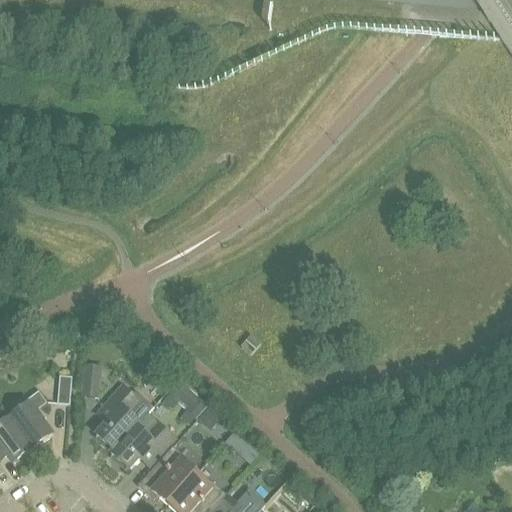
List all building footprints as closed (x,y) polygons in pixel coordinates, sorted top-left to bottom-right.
[(251,358),(261,347),(251,338),(241,349),(251,358)] [(102,370),(86,368),(83,398),(99,399),(102,370)] [(72,380),(60,379),(58,406),(70,408),(72,380)] [(112,456),(112,457),(140,425),(130,417),(141,404),(123,388),(106,407),(116,416),(97,438),(114,453),(112,456)] [(22,412),(11,421),(34,451),(53,437),(35,413),(47,404),(39,394),(20,408),(22,412)] [(207,409),(196,399),(185,411),(196,421),(207,409)] [(3,409),(0,411),(0,464),(9,458),(15,466),(34,451),(11,421),(3,409)] [(149,451),(159,460),(176,441),(158,424),(147,437),(138,429),(140,426),(140,425),(112,457),(130,473),(149,451)] [(235,434),(225,445),(239,458),(249,447),(242,441),(235,434)] [(153,494),(169,508),(197,477),(185,466),(188,462),(173,449),(138,488),(149,499),(153,494)] [(213,511),(227,497),(212,484),(209,488),(197,477),(169,508),(173,511),(213,511)] [(252,511),(246,506),(243,509),(228,496),(227,497),(213,511),(252,511)]
